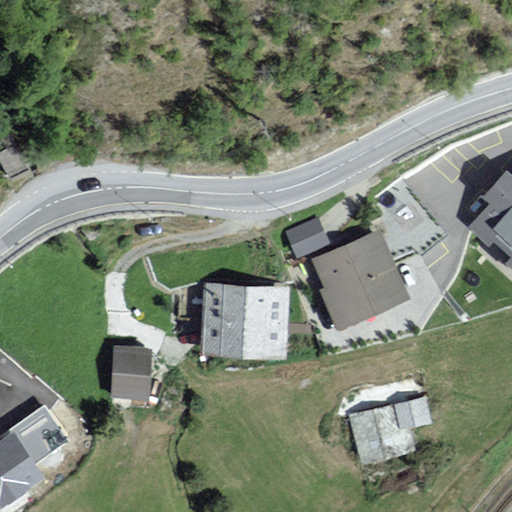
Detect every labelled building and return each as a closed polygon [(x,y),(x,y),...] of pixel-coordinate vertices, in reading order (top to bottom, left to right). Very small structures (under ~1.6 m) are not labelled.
[(511,179),(473,220),(511,258),(511,179)] [(320,219),(285,232),(296,260),(330,246),(320,219)] [(379,232),(309,261),(338,332),(409,304),(379,232)] [(286,286),(205,282),(202,356),(283,360),(286,286)] [(152,354),(114,352),(112,403),(150,404),(152,354)] [(400,420),(433,412),(427,388),(394,396),(400,420)] [(375,432),(372,421),(382,419),(377,402),(352,409),(360,436),(375,432)] [(0,506),(44,475),(12,430),(0,438),(0,506)]
